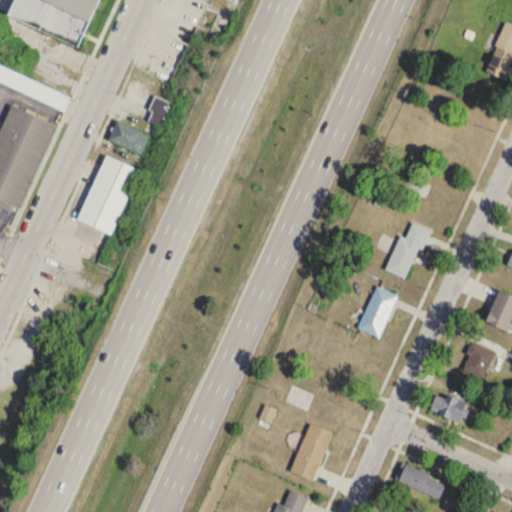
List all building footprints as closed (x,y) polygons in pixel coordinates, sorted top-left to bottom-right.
[(13,0),(7,18),(80,47),(98,0),(13,0)] [(217,14),(205,8),(197,24),(209,30),(217,14)] [(511,61),(511,24),(502,22),(487,73),(507,79),(511,61)] [(0,205),(20,214),(68,95),(0,67),(0,83),(24,93),(21,101),(13,98),(0,129),(0,205)] [(141,156),(151,137),(117,120),(108,139),(141,156)] [(77,217),(110,232),(139,168),(106,152),(77,217)] [(405,235),(412,220),(431,228),(422,247),(418,245),(405,276),(385,267),(400,232),(405,235)] [(377,284),(397,293),(379,334),(359,325),(377,284)] [(511,316),(511,295),(498,290),(484,323),(506,332),(511,316)] [(463,374),(487,377),(492,348),(468,344),(463,374)] [(428,409),(459,424),(468,406),(438,391),(428,409)] [(310,421),(333,431),(313,478),(290,468),(310,421)] [(446,483),(403,465),(396,481),(439,499),(446,483)] [(271,511),(277,500),(283,502),(290,487),(308,495),(300,511),(296,510),(295,511),(271,511)]
